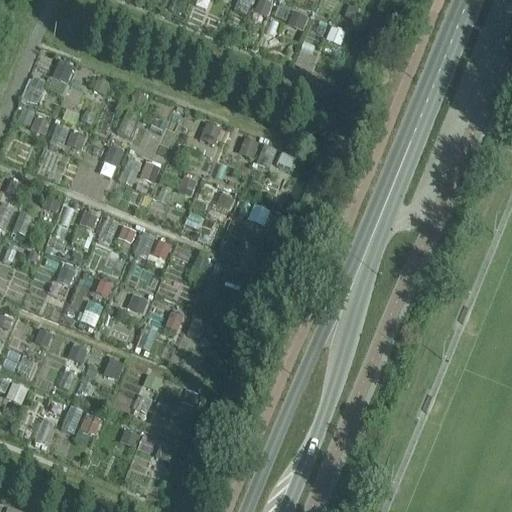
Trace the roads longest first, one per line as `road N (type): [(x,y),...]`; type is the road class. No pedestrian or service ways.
road 1 (unclassified): [(376,227),(417,221),(508,0)]
road 2 (secondary): [(376,227),(469,0)]
road 3 (secondary): [(346,298),(244,511)]
road 4 (secondary): [(286,511),(328,413),(346,298)]
